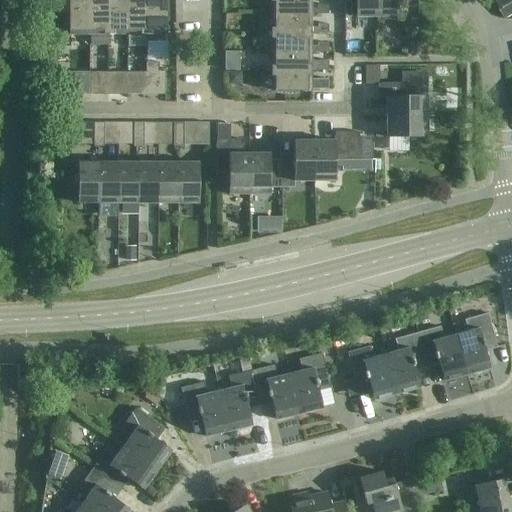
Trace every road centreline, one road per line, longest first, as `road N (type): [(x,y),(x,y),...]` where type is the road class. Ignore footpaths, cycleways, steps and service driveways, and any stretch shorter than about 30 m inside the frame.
road 1 (tertiary): [(511,225),(207,300),(63,321),(0,321)]
road 2 (residential): [(175,511),(223,480),(511,399)]
road 3 (residential): [(219,114),(353,111),(353,61)]
road 4 (residential): [(511,199),(489,32)]
road 5 (residential): [(68,119),(219,114)]
